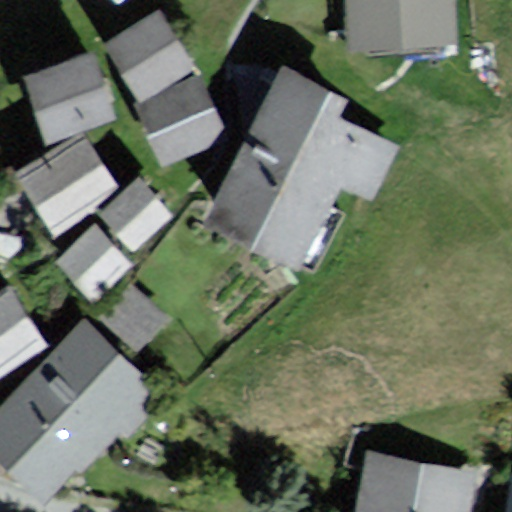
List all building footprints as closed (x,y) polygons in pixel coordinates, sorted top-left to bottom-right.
[(483,0),(374,0),(376,47),(485,42),(483,0)] [(172,24),(126,54),(153,97),(199,67),(172,24)] [(108,108),(89,56),(32,77),(52,128),(108,108)] [(376,105),(285,59),(200,225),(292,271),(335,187),(363,201),(387,154),(359,139),(376,105)] [(216,137),(197,93),(146,116),(165,159),(216,137)] [(95,177),(69,140),(24,171),(50,208),(95,177)] [(165,209),(130,176),(95,212),(130,245),(165,209)] [(124,260),(87,227),(56,260),(93,294),(124,260)] [(186,317),(149,285),(122,317),(159,349),(186,317)] [(0,360),(33,337),(5,296),(0,299),(0,360)] [(148,396),(81,329),(0,408),(0,446),(48,495),(148,396)] [(465,511),(472,475),(366,458),(357,511),(465,511)] [(511,511),(511,475),(509,475),(503,511),(511,511)]
